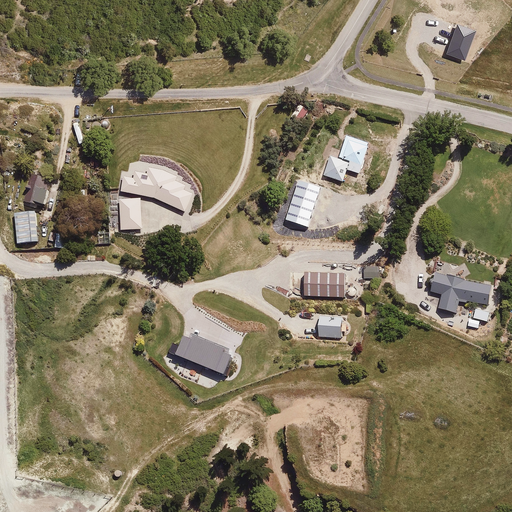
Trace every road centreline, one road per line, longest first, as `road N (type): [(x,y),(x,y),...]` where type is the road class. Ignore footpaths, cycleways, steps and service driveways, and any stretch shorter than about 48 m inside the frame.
road 1 (residential): [(319,75),(247,91),(0,91)]
road 2 (residential): [(319,75),(342,90),(511,126)]
